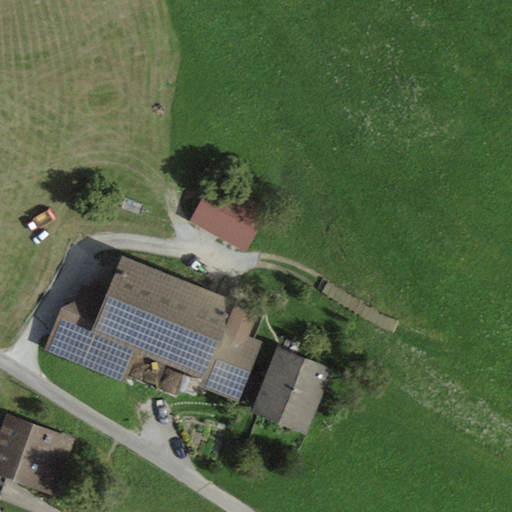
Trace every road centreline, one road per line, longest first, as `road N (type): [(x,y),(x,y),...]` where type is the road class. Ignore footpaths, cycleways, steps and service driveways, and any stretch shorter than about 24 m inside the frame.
road 1 (track): [(16,372),(83,253),(125,240),(277,263),(392,329),(453,352)]
road 2 (unclassified): [(0,362),(239,511)]
